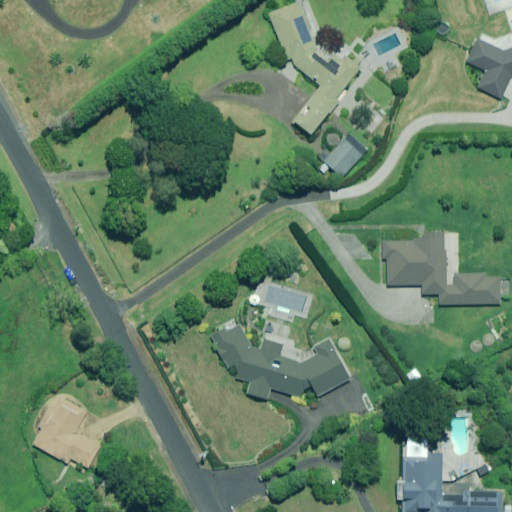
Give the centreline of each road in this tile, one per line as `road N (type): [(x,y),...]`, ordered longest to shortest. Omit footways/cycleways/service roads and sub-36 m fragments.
road 1 (unknown): [(110,321),(262,218),(362,194),(414,131),(497,123)]
road 2 (unclassified): [(0,121),(215,511)]
